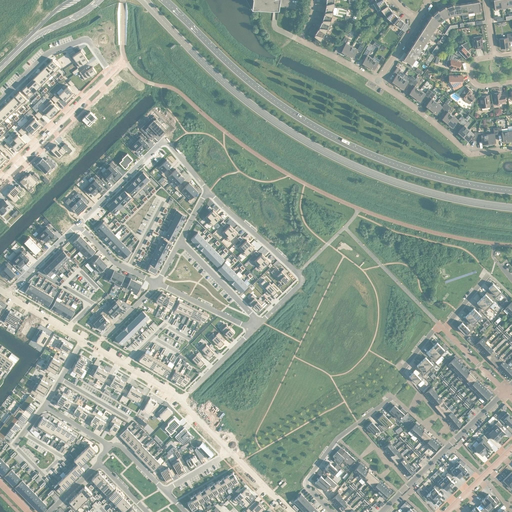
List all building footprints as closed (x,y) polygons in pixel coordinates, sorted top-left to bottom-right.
[(384,0),(375,0),(376,0),(372,2),(377,10),(380,8),(387,3),(384,0)] [(466,2),(467,12),(468,15),(474,14),(474,11),(472,1),(466,2)] [(445,5),(449,15),(455,14),(453,2),(453,3),(452,3),(446,6),(445,5)] [(392,9),(387,3),(380,8),(386,15),(392,10),(392,9)] [(326,4),(324,12),(332,14),(333,6),(333,5),(326,4)] [(438,8),(444,18),(449,15),(445,5),(444,5),(439,9),(438,8)] [(431,13),(431,14),(439,21),(444,18),(438,8),(438,9),(437,9),(432,14),(431,13)] [(397,15),(392,10),(386,15),(392,21),(397,15)] [(324,12),(321,20),(329,23),(332,14),(324,12)] [(431,15),(427,21),(435,26),(439,21),(431,14),(432,14),(431,15)] [(404,20),(397,15),(392,21),(400,27),(404,20)] [(321,20),(318,27),(325,31),(329,23),(321,20)] [(427,21),(424,26),(432,31),(435,26),(427,21)] [(424,26),(420,31),(429,37),(432,31),(424,26)] [(325,31),(318,27),(313,34),(320,39),(325,31)] [(420,31),(417,36),(425,42),(429,37),(420,31)] [(506,46),(508,45),(508,40),(511,39),(511,31),(506,33),(507,36),(499,37),(500,46),(503,46),(505,46),(506,46)] [(340,51),(346,54),(351,45),(345,42),(348,37),(344,35),(341,41),(345,43),(340,51)] [(482,46),(482,41),(481,35),(473,36),(473,37),(471,37),(472,46),(474,46),(474,47),(482,46)] [(417,36),(413,42),(422,47),(425,42),(417,36)] [(413,42),(410,47),(418,52),(422,47),(413,42)] [(457,48),(455,52),(461,55),(462,54),(463,54),(463,53),(467,57),(470,54),(469,53),(470,52),(467,50),(469,47),(470,47),(467,42),(462,44),(461,43),(460,44),(458,45),(457,47),(456,47),(457,48)] [(351,45),(346,54),(352,57),(356,49),(360,51),(363,45),(359,43),(357,48),(351,45)] [(366,55),(361,63),(367,66),(372,57),(367,54),(369,49),(366,47),(362,53),(366,55)] [(410,47),(406,52),(415,58),(418,52),(410,47)] [(75,52),(70,55),(74,61),(84,54),(80,48),(75,52)] [(449,51),(445,65),(448,66),(452,67),(451,68),(452,69),(454,69),(455,69),(455,68),(458,69),(461,61),(456,60),(455,59),(457,56),(452,53),(449,51)] [(415,58),(406,52),(403,58),(411,63),(415,58)] [(84,54),(74,61),(77,66),(88,59),(84,54)] [(372,57),(367,66),(372,69),(377,62),(380,64),(385,57),(381,55),(379,58),(373,55),(372,57)] [(52,58),(48,62),(56,70),(60,66),(52,58)] [(48,62),(44,66),(52,74),(56,70),(48,62)] [(85,70),(81,73),(84,78),(90,74),(91,76),(95,72),(95,71),(96,71),(92,65),(85,70)] [(44,66),(40,69),(49,78),(48,76),(51,73),(52,74),(44,66)] [(391,81),(396,85),(402,76),(397,72),(400,68),(396,66),(393,71),(396,74),(391,81)] [(40,69),(37,73),(45,82),(49,78),(40,69)] [(37,73),(33,76),(40,84),(44,80),(45,82),(37,73)] [(407,81),(410,83),(414,78),(414,77),(411,74),(407,79),(402,76),(396,85),(402,88),(407,81)] [(448,79),(449,79),(453,85),(452,86),(454,89),(460,86),(458,83),(460,81),(460,79),(462,79),(462,74),(448,74),(448,79)] [(33,76),(29,80),(36,87),(40,84),(33,76)] [(408,93),(413,97),(419,88),(414,84),(417,80),(414,78),(410,83),(413,86),(408,93)] [(29,80),(26,83),(34,92),(34,91),(33,90),(36,87),(29,80)] [(117,87),(112,92),(123,104),(126,100),(120,94),(125,89),(126,91),(129,88),(124,82),(123,83),(122,81),(116,86),(117,87)] [(26,83),(22,87),(30,96),(34,92),(26,83)] [(67,84),(63,89),(70,96),(75,92),(67,84)] [(474,96),(470,93),(472,90),(466,85),(459,94),(465,98),(464,99),(468,102),(470,100),(474,96)] [(424,93),(427,96),(431,90),(428,88),(424,92),(419,88),(413,97),(418,101),(424,93)] [(19,89),(15,93),(23,102),(24,102),(23,101),(27,98),(19,89)] [(63,89),(58,93),(66,100),(70,96),(63,89)] [(424,105),(430,109),(436,101),(431,97),(434,93),(431,90),(427,96),(430,98),(424,105)] [(495,103),(496,104),(498,104),(498,103),(498,102),(501,102),(501,100),(505,100),(504,93),(501,94),(500,94),(500,91),(493,92),(494,102),(495,102),(495,103)] [(15,93),(11,97),(20,106),(23,102),(15,93)] [(492,102),(489,102),(488,94),(479,95),(481,106),(489,105),(490,109),(493,108),(492,102)] [(101,98),(97,103),(108,114),(111,111),(109,109),(113,105),(112,104),(115,102),(110,96),(107,99),(105,97),(102,99),(101,98)] [(11,97),(7,101),(16,110),(20,106),(11,97)] [(49,98),(45,103),(54,112),(58,107),(49,98)] [(7,101),(4,104),(12,112),(15,109),(16,110),(7,101)] [(440,106),(443,109),(448,103),(444,101),(441,105),(436,101),(430,109),(435,113),(440,106)] [(46,105),(42,109),(49,116),(54,112),(45,103),(44,103),(46,105)] [(441,118),(446,122),(453,114),(448,110),(451,106),(448,103),(443,109),(447,111),(441,118)] [(4,104),(0,107),(7,115),(11,112),(12,112),(4,104)] [(90,110),(82,117),(89,124),(97,117),(90,110)] [(143,124),(140,127),(150,138),(151,138),(150,137),(152,135),(153,135),(153,134),(154,133),(155,134),(157,132),(158,133),(159,133),(158,132),(160,129),(161,130),(165,127),(161,122),(162,121),(159,118),(158,119),(153,114),(150,117),(152,119),(144,126),(143,124)] [(456,120),(459,122),(464,117),(461,114),(458,118),(453,114),(446,122),(450,127),(456,120)] [(33,115),(28,119),(37,128),(42,124),(33,115)] [(456,132),(461,136),(469,128),(464,124),(467,120),(464,117),(459,122),(462,125),(456,132)] [(28,119),(23,124),(32,133),(37,128),(28,119)] [(493,132),(487,133),(488,143),(495,142),(494,133),(497,133),(496,126),(492,127),(493,132)] [(501,126),(496,126),(497,133),(501,132),(503,141),(509,140),(508,130),(501,131),(501,126)] [(472,138),(475,139),(477,131),(475,130),(473,132),(469,128),(461,136),(466,140),(472,134),(473,134),(472,138)] [(16,131),(12,135),(21,144),(25,140),(16,131)] [(477,131),(475,139),(478,140),(479,135),(481,135),(482,144),(488,143),(487,133),(481,134),(481,131),(477,131)] [(138,134),(134,138),(143,147),(147,143),(143,138),(145,136),(141,132),(139,134),(138,134)] [(13,137),(9,141),(16,148),(21,144),(12,135),(11,135),(13,137)] [(135,138),(128,145),(132,149),(134,147),(139,151),(143,147),(134,138),(135,138)] [(56,143),(50,148),(59,157),(64,151),(65,150),(68,152),(71,149),(64,142),(61,145),(59,146),(56,143)] [(122,157),(119,161),(124,167),(128,163),(128,162),(132,158),(126,152),(121,157),(122,157)] [(36,163),(36,164),(38,167),(39,166),(44,171),(50,166),(51,167),(55,164),(48,158),(46,161),(44,159),(42,156),(36,162),(36,163)] [(166,158),(158,166),(162,171),(160,172),(163,175),(168,170),(165,168),(171,163),(166,158)] [(108,162),(104,166),(113,175),(117,171),(113,166),(115,164),(111,160),(109,162),(108,162)] [(100,169),(98,171),(103,177),(105,174),(109,179),(113,175),(104,166),(106,167),(102,171),(100,169)] [(168,170),(163,175),(166,177),(168,175),(172,179),(180,172),(175,167),(170,173),(168,170)] [(142,170),(138,175),(146,183),(147,183),(145,181),(149,177),(142,170)] [(25,173),(19,179),(30,191),(33,188),(31,186),(37,180),(37,179),(39,177),(34,171),(31,174),(29,171),(26,174),(25,173)] [(180,172),(172,179),(176,183),(174,186),(176,188),(181,184),(179,182),(184,176),(180,172)] [(93,177),(89,181),(98,190),(102,186),(98,181),(100,179),(95,173),(92,176),(93,177)] [(138,175),(134,179),(142,187),(146,183),(138,175)] [(134,179),(130,183),(138,191),(142,187),(134,179)] [(89,181),(82,187),(87,192),(90,189),(94,194),(98,190),(89,181)] [(181,184),(176,188),(179,191),(179,190),(184,195),(193,185),(188,181),(183,186),(181,184)] [(130,183),(126,187),(134,195),(138,191),(130,183)] [(14,184),(6,192),(14,201),(19,196),(16,194),(20,190),(19,189),(21,187),(18,184),(16,186),(14,184)] [(193,185),(184,195),(185,193),(189,197),(187,199),(190,202),(194,197),(192,195),(197,190),(193,185)] [(124,188),(120,193),(128,201),(127,200),(131,196),(124,188)] [(68,196),(65,200),(69,205),(77,213),(87,203),(86,202),(88,200),(81,192),(80,193),(72,201),(70,198),(68,196)] [(120,193),(116,197),(124,205),(128,201),(120,193)] [(116,197),(111,201),(118,207),(122,204),(124,205),(116,197)] [(111,201),(107,205),(114,212),(118,207),(111,201)] [(175,208),(173,213),(183,219),(186,214),(175,208)] [(212,208),(203,217),(207,221),(216,212),(212,208)] [(54,217),(51,220),(57,226),(60,223),(63,227),(68,222),(67,222),(68,221),(59,211),(54,217)] [(216,212),(207,221),(211,225),(220,216),(216,212)] [(170,218),(180,224),(183,219),(173,213),(173,214),(175,215),(172,219),(170,218)] [(170,218),(167,223),(178,229),(180,224),(170,218)] [(104,219),(95,227),(100,232),(108,223),(104,219)] [(45,224),(41,227),(50,237),(54,233),(50,228),(52,226),(48,222),(45,224)] [(108,223),(100,232),(104,236),(111,228),(107,224),(108,224),(108,223)] [(169,225),(167,230),(175,234),(178,229),(167,223),(167,224),(169,225)] [(229,223),(221,232),(224,236),(233,227),(229,223)] [(37,232),(35,234),(39,238),(42,236),(46,240),(50,237),(41,227),(37,231),(37,232)] [(233,227),(224,236),(228,240),(237,231),(233,227)] [(111,228),(104,236),(108,240),(114,233),(110,229),(111,228)] [(167,230),(164,235),(172,239),(175,234),(167,230)] [(197,231),(190,237),(194,241),(201,235),(197,231)] [(79,233),(73,240),(77,244),(83,237),(79,233)] [(114,233),(108,240),(112,244),(118,237),(114,233)] [(29,235),(23,240),(35,252),(41,247),(40,246),(42,244),(38,240),(36,242),(29,235)] [(201,235),(194,241),(198,245),(205,238),(201,235)] [(83,237),(77,244),(80,248),(87,241),(83,237)] [(118,237),(112,244),(116,248),(122,241),(118,237)] [(158,241),(168,246),(171,241),(163,237),(160,242),(158,241)] [(205,238),(198,245),(202,249),(208,242),(205,238)] [(246,238),(237,247),(241,251),(250,242),(246,238)] [(80,248),(79,249),(82,253),(91,245),(87,241),(80,248)] [(122,241),(116,248),(120,252),(126,245),(122,241)] [(158,241),(155,246),(166,251),(168,246),(158,241)] [(208,242),(202,249),(205,253),(212,246),(208,242)] [(250,242),(241,251),(245,255),(254,246),(250,242)] [(91,245),(82,253),(86,257),(95,249),(91,245)] [(126,245),(120,252),(124,256),(130,250),(126,245)] [(20,248),(16,252),(24,261),(29,257),(24,253),(27,251),(22,246),(20,249),(20,248)] [(157,247),(155,252),(163,257),(166,251),(155,246),(157,247)] [(212,246),(205,253),(209,257),(210,256),(216,250),(212,246)] [(62,249),(58,253),(65,259),(66,260),(70,256),(68,255),(67,253),(65,252),(62,249)] [(216,250),(210,256),(213,260),(220,254),(216,250)] [(12,257),(10,259),(14,263),(16,261),(20,265),(24,261),(16,252),(12,256),(12,257)] [(155,252),(152,257),(160,262),(163,257),(155,252)] [(261,252),(252,261),(256,265),(265,256),(261,252)] [(58,253),(54,256),(61,263),(65,259),(58,253)] [(91,257),(87,261),(89,263),(91,262),(95,266),(102,259),(98,254),(93,259),(91,257)] [(213,260),(213,261),(217,265),(224,258),(220,254),(213,260)] [(54,256),(51,260),(57,267),(61,263),(54,256)] [(265,256),(256,265),(260,268),(269,260),(265,256)] [(147,261),(158,267),(160,262),(152,257),(149,262),(147,261)] [(102,259),(94,267),(99,271),(98,272),(100,274),(104,270),(102,268),(107,263),(102,259)] [(6,264),(1,269),(9,278),(15,272),(9,267),(11,265),(7,260),(5,263),(6,264)] [(51,260),(47,264),(53,271),(55,272),(59,269),(57,267),(51,260)] [(224,260),(217,267),(221,271),(228,264),(224,260)] [(147,261),(144,266),(155,272),(158,267),(147,261)] [(47,264),(43,268),(49,275),(53,271),(47,264)] [(228,264),(221,271),(225,275),(232,268),(228,264)] [(277,268),(272,273),(278,278),(279,277),(284,282),(288,279),(288,278),(288,277),(288,276),(284,272),(286,270),(283,267),(281,269),(280,270),(277,268)] [(232,268),(225,275),(229,279),(236,272),(232,268)] [(107,273),(105,278),(108,280),(109,278),(114,280),(113,282),(119,271),(113,269),(110,274),(107,273)] [(119,271),(113,282),(119,285),(122,287),(124,281),(121,280),(124,274),(119,271)] [(236,272),(229,279),(232,283),(239,276),(236,272)] [(239,276),(232,283),(236,287),(243,280),(239,276)] [(124,281),(122,287),(125,288),(126,286),(131,289),(136,280),(130,277),(127,283),(124,281)] [(264,278),(259,282),(266,289),(265,290),(269,295),(271,293),(272,294),(277,289),(269,281),(268,282),(264,278)] [(136,280),(131,289),(137,291),(136,294),(139,295),(141,290),(138,288),(141,282),(136,280)] [(243,280),(236,287),(240,291),(247,284),(243,280)] [(29,282),(24,290),(29,293),(34,284),(29,282)] [(501,291),(492,282),(488,286),(496,295),(501,291)] [(35,283),(29,293),(34,295),(39,286),(35,283)] [(39,286),(34,295),(39,298),(43,290),(44,289),(39,286)] [(43,290),(39,298),(43,301),(48,293),(43,290)] [(156,299),(155,302),(160,304),(165,292),(161,291),(156,297),(156,298),(156,299)] [(165,292),(160,304),(165,306),(170,295),(165,292)] [(485,292),(480,296),(489,306),(491,307),(495,303),(493,301),(485,292)] [(48,293),(43,301),(46,303),(48,304),(53,296),(48,293)] [(252,293),(248,297),(250,299),(249,300),(256,307),(256,308),(257,308),(258,308),(258,307),(261,304),(261,303),(263,301),(258,297),(257,298),(252,293)] [(170,295),(165,306),(165,305),(170,307),(175,297),(170,295)] [(489,306),(480,296),(476,301),(485,310),(489,306)] [(118,297),(111,304),(118,311),(122,307),(119,304),(122,302),(118,297)] [(55,298),(50,306),(55,309),(60,301),(55,298)] [(179,299),(173,310),(178,313),(184,302),(179,299)] [(60,301),(55,309),(60,312),(66,301),(65,302),(60,300),(60,301)] [(66,301),(60,312),(64,314),(70,304),(66,301)] [(109,302),(102,309),(107,313),(109,311),(113,315),(118,311),(111,304),(109,302)] [(184,302),(178,313),(179,311),(184,313),(188,304),(184,302)] [(70,304),(64,314),(69,317),(75,307),(70,304)] [(188,304),(184,313),(189,315),(193,306),(188,304)] [(193,306),(189,315),(193,318),(198,309),(193,306)] [(469,311),(477,319),(482,315),(473,306),(469,311)] [(3,313),(0,318),(3,320),(4,319),(9,322),(14,313),(9,309),(6,315),(3,313)] [(102,309),(96,315),(104,324),(109,320),(104,315),(107,313),(102,309)] [(142,309),(138,313),(144,320),(148,316),(142,309)] [(198,309),(193,318),(198,320),(203,311),(198,309)] [(203,311),(198,320),(202,322),(202,321),(203,320),(207,316),(208,315),(208,314),(208,313),(207,313),(203,311)] [(473,324),(477,319),(469,311),(464,315),(473,324)] [(14,313),(9,322),(14,325),(13,326),(16,328),(19,322),(16,321),(19,316),(14,313)] [(138,313),(134,317),(141,324),(144,320),(138,313)] [(96,315),(89,322),(93,326),(95,324),(100,329),(104,324),(96,315)] [(134,317),(130,320),(137,327),(141,324),(134,317)] [(21,323),(17,328),(29,335),(35,325),(26,320),(23,324),(21,323)] [(130,320),(126,324),(133,331),(137,327),(130,320)] [(222,321),(218,325),(224,331),(222,332),(226,337),(228,334),(229,335),(233,332),(233,331),(233,330),(226,323),(225,324),(222,321)] [(457,325),(466,334),(472,328),(467,322),(465,324),(461,321),(457,325)] [(126,324),(122,328),(129,335),(133,331),(126,324)] [(41,330),(39,328),(36,334),(38,335),(36,339),(43,343),(49,333),(42,329),(41,330)] [(122,328),(119,332),(125,339),(129,335),(122,328)] [(212,331),(208,335),(213,341),(214,340),(219,345),(224,341),(218,336),(220,334),(218,331),(216,333),(215,333),(215,334),(212,331)] [(119,332),(114,336),(121,343),(125,339),(119,332)] [(474,343),(478,347),(484,341),(481,337),(474,343)] [(55,342),(54,346),(60,350),(62,347),(66,350),(68,351),(69,349),(71,345),(61,339),(58,344),(55,342)] [(202,341),(198,345),(203,351),(204,350),(209,355),(213,351),(205,343),(204,344),(202,341)] [(436,341),(432,345),(441,354),(447,347),(442,342),(440,345),(436,341)] [(478,347),(482,351),(488,344),(484,341),(478,347)] [(482,351),(485,355),(492,348),(488,344),(482,351)] [(441,354),(432,345),(428,349),(431,353),(429,355),(434,361),(441,354)] [(485,355),(489,358),(495,352),(492,348),(485,355)] [(138,357),(138,358),(139,359),(141,360),(143,361),(148,353),(145,350),(144,351),(139,355),(139,356),(138,357)] [(192,351),(188,355),(193,360),(194,360),(199,365),(204,360),(198,355),(201,353),(198,350),(196,352),(195,353),(192,351)] [(50,354),(47,359),(58,366),(60,362),(61,360),(59,359),(56,357),(58,354),(54,352),(52,355),(50,354)] [(489,358),(492,362),(499,355),(495,352),(489,358)] [(148,353),(143,361),(148,364),(153,355),(148,353)] [(80,354),(75,363),(84,368),(86,364),(82,362),(85,357),(80,354)] [(492,362),(496,365),(502,359),(503,358),(499,354),(499,355),(492,362)] [(153,355),(148,364),(152,367),(157,358),(153,355)] [(425,355),(420,359),(429,368),(433,364),(425,355)] [(11,359),(7,356),(1,364),(2,364),(6,368),(7,367),(12,361),(12,360),(12,359),(11,359)] [(448,362),(451,366),(458,360),(454,356),(448,362)] [(157,358),(152,367),(157,369),(162,361),(157,358)] [(45,365),(43,369),(48,371),(50,368),(53,370),(55,371),(56,369),(58,366),(47,359),(47,360),(48,360),(45,365)] [(429,368),(420,359),(416,364),(424,372),(429,368)] [(496,365),(499,369),(506,363),(502,359),(496,365)] [(450,367),(454,370),(461,363),(458,360),(451,366),(450,367)] [(162,361),(157,369),(161,372),(166,363),(162,361)] [(75,363),(72,368),(77,371),(75,374),(79,376),(84,368),(75,363)] [(166,363),(161,372),(166,375),(171,366),(166,363)] [(458,374),(459,373),(465,367),(461,363),(454,370),(458,374)] [(499,369),(503,373),(509,366),(506,363),(499,369)] [(92,368),(90,371),(98,376),(103,368),(98,364),(95,370),(92,368)] [(511,369),(509,366),(503,373),(507,377),(511,371),(511,369)] [(459,373),(462,377),(469,371),(465,367),(459,373)] [(103,368),(98,376),(106,381),(108,378),(105,376),(108,371),(103,368)] [(170,377),(169,377),(174,380),(179,371),(175,368),(170,377)] [(408,374),(417,383),(421,379),(413,370),(408,374)] [(179,371),(174,380),(179,383),(184,374),(179,371)] [(462,377),(466,380),(466,381),(472,374),(469,371),(462,377)] [(35,381),(46,388),(48,384),(49,382),(47,381),(44,379),(46,376),(42,374),(40,377),(36,382),(35,381)] [(108,378),(106,381),(109,383),(109,384),(114,387),(120,378),(115,374),(112,379),(108,378)] [(184,374),(179,383),(182,385),(188,380),(189,379),(189,378),(189,377),(188,376),(187,376),(184,374)] [(465,381),(468,385),(476,378),(472,374),(466,381),(466,380),(465,381)] [(120,378),(114,387),(119,390),(120,389),(123,391),(125,388),(122,386),(124,382),(125,381),(123,380),(120,378)] [(472,389),(473,388),(479,382),(476,378),(468,385),(472,389)] [(32,387),(30,391),(35,394),(38,390),(41,392),(43,393),(44,391),(46,388),(35,381),(32,387)] [(473,388),(476,392),(483,385),(479,382),(473,388)] [(125,388),(123,391),(126,393),(125,395),(130,398),(137,388),(131,384),(128,389),(125,388)] [(424,392),(427,396),(434,390),(435,390),(431,385),(424,392)] [(476,392),(480,395),(486,389),(483,385),(476,392)] [(137,388),(130,398),(131,397),(136,400),(137,399),(140,401),(142,398),(139,396),(141,392),(141,393),(142,391),(140,390),(137,388)] [(486,389),(480,395),(484,399),(490,393),(486,389)] [(427,396),(430,400),(437,394),(434,390),(427,396)] [(58,391),(56,394),(59,396),(56,401),(61,404),(68,394),(62,391),(61,393),(58,391)] [(20,402),(25,407),(30,411),(35,405),(30,401),(33,397),(28,393),(21,403),(20,402)] [(68,394),(61,404),(66,408),(70,402),(73,404),(75,401),(72,399),(73,397),(68,394)] [(430,400),(434,404),(441,398),(440,398),(437,394),(430,400)] [(149,396),(142,409),(148,412),(149,412),(150,409),(153,411),(158,402),(155,401),(156,399),(149,396)] [(434,404),(437,408),(444,402),(445,401),(441,397),(440,398),(441,398),(434,404)] [(76,406),(73,411),(78,415),(83,406),(75,401),(73,404),(76,406)] [(11,411),(11,412),(18,417),(22,421),(27,415),(22,411),(25,407),(20,402),(12,412),(11,411)] [(437,408),(440,412),(447,406),(444,402),(437,408)] [(399,418),(404,413),(406,410),(401,406),(399,408),(394,404),(392,406),(391,406),(388,409),(399,418)] [(162,405),(157,410),(159,412),(159,413),(164,418),(172,410),(166,405),(164,407),(162,405)] [(83,406),(78,415),(83,418),(86,413),(89,415),(91,411),(83,406)] [(440,412),(443,416),(450,410),(447,406),(440,412)] [(92,417),(89,422),(94,425),(101,414),(93,409),(91,411),(89,415),(92,417)] [(443,416),(447,420),(454,414),(450,410),(443,416)] [(506,411),(499,418),(503,422),(505,420),(510,425),(511,423),(511,416),(511,415),(510,415),(506,411)] [(11,412),(3,421),(15,430),(19,425),(14,421),(18,417),(11,412)] [(390,415),(388,418),(383,412),(380,414),(377,417),(386,427),(388,425),(389,426),(390,425),(389,425),(392,422),(395,420),(390,415)] [(101,414),(94,425),(100,428),(103,423),(106,425),(108,421),(105,420),(106,419),(100,415),(101,414)] [(447,420),(450,423),(457,418),(454,414),(447,420)] [(42,415),(37,423),(42,426),(40,428),(41,428),(47,418),(42,415)] [(168,423),(164,426),(170,432),(168,433),(171,435),(176,430),(173,427),(179,422),(173,416),(167,422),(168,423)] [(111,424),(108,429),(114,433),(120,422),(112,417),(108,422),(111,424)] [(47,418),(41,428),(45,431),(52,421),(47,418)] [(457,418),(450,423),(454,428),(461,422),(457,418)] [(497,420),(491,426),(492,428),(500,435),(504,431),(499,426),(501,424),(497,420)] [(3,421),(0,425),(0,434),(2,436),(6,432),(11,436),(15,430),(3,421)] [(52,421),(45,431),(50,434),(57,422),(56,423),(52,421)] [(369,422),(366,425),(375,435),(377,433),(378,434),(378,433),(381,430),(383,428),(378,423),(376,426),(371,421),(369,423),(369,422)] [(57,422),(50,434),(51,433),(55,435),(62,425),(57,422)] [(413,432),(419,425),(415,422),(409,429),(413,432)] [(62,425),(55,435),(56,435),(57,433),(61,436),(66,428),(62,425)] [(423,429),(419,425),(413,432),(412,433),(416,436),(423,429)] [(123,438),(130,431),(126,426),(119,434),(123,438)] [(184,426),(174,435),(175,435),(175,434),(182,441),(181,442),(193,435),(192,435),(189,433),(190,433),(186,429),(185,430),(183,427),(184,426)] [(66,428),(61,436),(66,439),(64,441),(65,441),(71,431),(66,428)] [(487,430),(484,432),(488,436),(491,434),(496,440),(500,435),(492,428),(488,432),(487,430)] [(421,439),(427,432),(423,429),(416,436),(420,440),(421,439)] [(71,431),(65,441),(70,444),(76,434),(71,431)] [(134,434),(130,431),(123,438),(127,442),(134,434)] [(421,439),(425,442),(431,435),(427,432),(421,439)] [(127,442),(130,445),(138,438),(134,434),(127,442)] [(482,438),(478,442),(486,450),(490,446),(485,440),(487,438),(483,434),(480,436),(482,438)] [(425,442),(428,446),(434,439),(431,435),(425,442)] [(133,450),(141,442),(138,438),(130,445),(134,449),(133,450)] [(434,439),(428,446),(432,449),(438,442),(434,439)] [(87,440),(83,445),(91,453),(96,449),(87,440)] [(200,441),(194,448),(199,458),(204,453),(208,457),(213,452),(201,440),(200,441)] [(382,447),(386,451),(393,445),(389,441),(382,447)] [(133,450),(137,454),(145,447),(141,443),(142,442),(141,442),(133,450)] [(472,444),(470,446),(474,451),(476,448),(481,454),(485,450),(486,450),(478,442),(474,446),(472,444)] [(85,447),(81,450),(88,457),(91,453),(83,445),(85,447)] [(166,451),(169,454),(175,448),(176,447),(175,447),(173,445),(167,451),(166,451)] [(386,451),(389,455),(396,449),(393,445),(386,451)] [(137,454),(141,458),(148,451),(145,447),(137,454)] [(177,456),(170,460),(178,474),(184,470),(185,470),(184,467),(178,458),(181,456),(177,448),(173,450),(177,456)] [(336,450),(332,455),(334,457),(333,458),(337,462),(341,459),(348,465),(354,458),(344,449),(340,453),(336,450)] [(389,455),(392,458),(399,453),(399,452),(396,449),(389,455)] [(81,450),(77,454),(84,461),(88,457),(81,450)] [(141,458),(145,462),(152,454),(148,451),(141,458)] [(392,458),(396,462),(404,456),(400,452),(399,452),(399,453),(392,458)] [(77,454),(73,458),(83,468),(84,468),(80,464),(84,461),(77,454)] [(152,454),(145,462),(149,465),(156,458),(152,454)] [(190,467),(192,465),(195,464),(193,461),(197,459),(194,454),(186,459),(190,467)] [(396,462),(399,466),(406,460),(407,460),(404,456),(396,462)] [(77,461),(73,465),(80,472),(83,468),(73,458),(77,461)] [(160,462),(156,458),(149,465),(152,469),(160,462)] [(453,464),(462,473),(465,471),(464,471),(466,469),(462,465),(464,462),(459,458),(457,460),(458,462),(455,465),(453,464)] [(399,466),(402,470),(409,464),(406,460),(399,466)] [(8,465),(4,461),(0,464),(0,470),(1,472),(8,465)] [(324,466),(333,474),(340,467),(336,462),(333,465),(329,461),(324,466)] [(353,469),(357,472),(363,465),(359,462),(353,469)] [(409,464),(402,470),(406,474),(413,468),(409,464)] [(449,468),(447,470),(452,475),(454,473),(458,477),(462,473),(453,464),(449,468)] [(68,468),(76,476),(80,472),(73,465),(69,469),(68,468)] [(356,473),(360,477),(367,469),(363,465),(357,472),(356,473)] [(159,471),(161,474),(162,474),(166,481),(172,477),(170,475),(175,472),(171,466),(169,468),(168,466),(165,468),(159,471)] [(8,479),(15,472),(11,468),(4,474),(6,477),(6,478),(8,479)] [(68,468),(64,472),(72,479),(76,476),(68,468)] [(364,480),(365,479),(371,472),(367,469),(360,477),(364,480)] [(98,470),(91,477),(95,481),(102,474),(98,470)] [(441,476),(450,485),(450,484),(453,481),(450,478),(452,475),(447,470),(445,473),(446,474),(442,477),(441,476)] [(227,473),(232,482),(237,479),(232,471),(227,473)] [(19,476),(15,472),(8,479),(9,481),(9,480),(12,483),(19,476)] [(65,473),(61,476),(68,483),(72,479),(64,472),(65,473)] [(365,479),(369,482),(375,476),(371,472),(365,479)] [(227,473),(222,476),(227,484),(232,482),(227,473)] [(102,474),(95,481),(98,485),(97,486),(98,486),(106,478),(102,474)] [(320,475),(314,481),(324,490),(329,483),(333,486),(336,483),(326,474),(324,478),(320,475)] [(511,487),(511,479),(507,474),(502,478),(507,483),(505,486),(509,490),(511,487)] [(61,476),(57,480),(64,487),(68,483),(61,476)] [(222,476),(218,479),(223,488),(223,487),(227,484),(222,476)] [(369,482),(373,486),(379,479),(375,476),(369,482)] [(437,480),(435,483),(440,488),(442,486),(445,489),(447,487),(447,488),(450,485),(441,476),(437,480)] [(106,478),(98,486),(101,490),(110,482),(106,478)] [(18,489),(19,490),(25,483),(21,479),(14,485),(17,488),(17,489),(18,490),(18,489)] [(218,479),(213,482),(219,491),(223,488),(218,479)] [(373,486),(376,489),(382,482),(379,479),(373,486)] [(57,480),(53,484),(60,491),(64,487),(57,480)] [(110,482),(101,490),(102,490),(102,489),(106,493),(114,486),(110,482)] [(219,491),(213,482),(208,484),(213,493),(218,490),(218,491),(219,491)] [(375,490),(379,494),(386,486),(382,482),(376,489),(375,490)] [(23,494),(29,487),(25,483),(19,490),(20,492),(20,491),(23,494)] [(433,486),(429,490),(437,498),(437,497),(441,494),(437,490),(440,488),(435,483),(432,485),(433,486)] [(84,484),(80,488),(87,496),(91,492),(84,484)] [(204,487),(209,495),(213,493),(208,484),(204,487)] [(239,491),(232,499),(235,502),(240,497),(244,502),(243,503),(245,506),(251,500),(247,495),(251,492),(246,486),(240,492),(239,491)] [(386,486),(379,494),(383,497),(390,489),(386,486)] [(26,497),(27,498),(33,491),(29,487),(23,494),(25,496),(25,497),(26,498),(26,497)] [(115,487),(107,495),(111,499),(119,491),(115,487)] [(204,498),(209,495),(204,487),(199,490),(204,498)] [(80,488),(76,492),(85,501),(83,499),(87,496),(80,488)] [(199,501),(204,498),(199,490),(194,492),(199,501)] [(425,492),(422,495),(426,499),(429,497),(433,502),(434,500),(435,500),(437,498),(429,490),(426,494),(425,492)] [(28,499),(31,502),(37,495),(33,491),(27,498),(27,499),(28,500),(28,499)] [(119,491),(111,499),(114,503),(123,495),(119,491)] [(330,498),(334,502),(340,496),(341,496),(342,495),(338,491),(330,498)] [(76,492),(72,496),(81,505),(85,501),(76,492)] [(194,492),(190,495),(196,506),(195,503),(199,501),(194,492)] [(297,504),(304,497),(300,493),(293,500),(297,504)] [(488,493),(484,497),(493,506),(499,500),(495,495),(493,498),(488,493)] [(37,495),(31,502),(33,504),(33,505),(34,506),(35,506),(41,499),(37,495)] [(123,495),(114,503),(115,503),(115,502),(119,506),(126,499),(123,495)] [(191,498),(186,501),(187,501),(188,504),(187,504),(187,505),(191,509),(196,506),(190,495),(191,498)] [(72,496),(68,500),(76,508),(80,504),(81,505),(72,496)] [(334,502),(338,506),(344,499),(341,496),(340,496),(334,502)] [(298,503),(301,507),(308,500),(304,497),(297,504),(298,503)] [(486,511),(493,506),(484,497),(479,501),(484,505),(482,507),(486,511)] [(41,499),(35,506),(35,507),(35,508),(36,507),(39,510),(46,503),(41,499)] [(126,499),(119,506),(123,510),(130,503),(126,499)] [(254,499),(245,508),(248,511),(251,508),(255,511),(259,511),(264,508),(261,505),(262,504),(258,500),(257,502),(254,499)] [(338,506),(341,509),(348,503),(344,499),(338,506)] [(312,504),(308,500),(301,507),(305,511),(312,504)] [(341,509),(343,511),(345,511),(351,507),(348,503),(341,509)]
